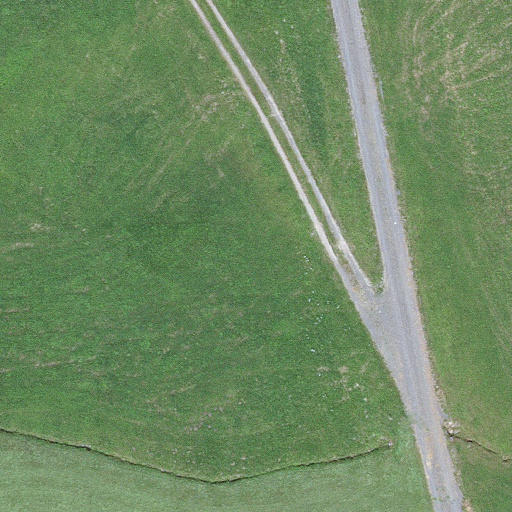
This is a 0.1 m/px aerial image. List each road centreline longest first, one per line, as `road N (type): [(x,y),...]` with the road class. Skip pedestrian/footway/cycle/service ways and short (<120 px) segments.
road 1 (track): [(433,511),(391,371),(321,0)]
road 2 (track): [(391,371),(184,0)]
